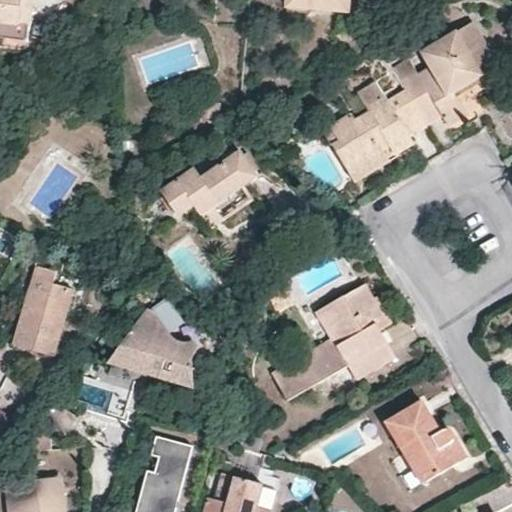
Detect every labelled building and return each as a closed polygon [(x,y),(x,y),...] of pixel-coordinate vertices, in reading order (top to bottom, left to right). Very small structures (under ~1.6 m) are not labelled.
[(0,0),(0,40),(26,44),(31,0),(0,0)] [(297,0),(285,0),(286,7),(308,10),(309,2),(297,0)] [(297,0),(309,2),(308,10),(347,13),(348,0),(297,0)] [(421,53),(430,68),(416,75),(407,61),(391,71),(404,92),(426,127),(441,117),(447,127),(467,116),(453,93),(497,66),(471,24),(421,53)] [(382,40),(376,44),(388,65),(393,61),(382,40)] [(382,95),(389,91),(381,78),(375,82),(382,95)] [(366,109),(368,113),(353,122),(349,114),(329,126),(339,142),(331,146),(348,174),(389,149),(394,156),(413,145),(409,137),(426,127),(404,92),(387,102),(384,97),(366,109)] [(196,106),(197,122),(218,120),(219,104),(196,106)] [(329,126),(321,130),(331,146),(339,142),(329,126)] [(348,174),(354,183),(396,159),(394,156),(389,149),(348,174)] [(257,177),(239,152),(200,179),(193,170),(161,192),(177,216),(193,206),(200,216),(241,187),(257,177)] [(200,216),(209,229),(250,201),(241,187),(200,216)] [(38,282),(32,305),(25,304),(13,346),(52,358),(71,289),(53,284),(55,273),(36,268),(32,280),(38,282)] [(38,282),(32,280),(25,304),(32,305),(38,282)] [(279,280),(263,289),(276,314),(293,305),(279,280)] [(325,306),(344,340),(321,352),(318,348),(271,374),(287,401),(348,368),(355,381),(390,361),(374,334),(380,330),(391,324),(380,304),(377,306),(364,284),(325,306)] [(325,306),(315,312),(331,340),(318,348),(321,352),(344,340),(325,306)] [(182,343),(176,340),(171,337),(159,324),(146,311),(111,352),(157,367),(155,372),(197,385),(196,355),(201,345),(196,342),(189,343),(182,343)] [(390,361),(396,358),(380,330),(374,334),(390,361)] [(55,425),(63,415),(42,396),(30,412),(47,426),(51,422),(55,425)] [(421,401),(386,422),(404,453),(423,484),(438,476),(459,463),(448,447),(457,441),(454,435),(451,432),(447,430),(439,431),(421,401)] [(31,453),(51,451),(49,434),(29,436),(31,453)] [(175,511),(192,445),(155,436),(151,455),(158,456),(155,472),(147,470),(142,492),(145,492),(144,498),(140,497),(136,511),(175,511)] [(459,463),(467,458),(457,441),(448,447),(459,463)] [(276,511),(269,510),(275,487),(224,474),(216,503),(209,501),(206,511),(276,511)] [(62,511),(59,477),(6,483),(9,511),(62,511)]
